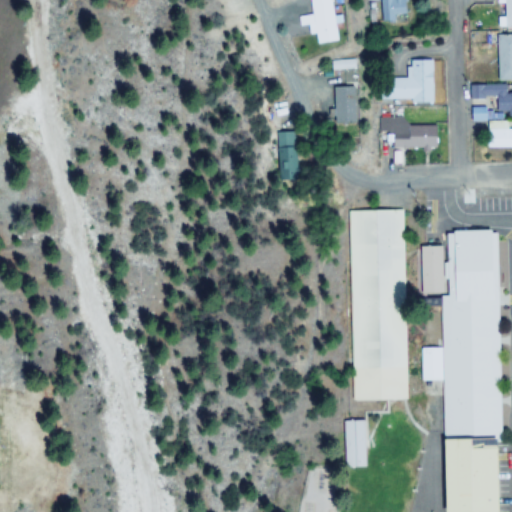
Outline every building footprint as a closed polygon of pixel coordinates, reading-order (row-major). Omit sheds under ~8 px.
[(308,0),(314,44),(336,41),(330,0),(308,0)] [(382,0),(383,17),(403,17),(402,0),(382,0)] [(511,0),(501,0),(501,18),(496,18),(496,29),(511,28),(511,0)] [(496,81),(511,81),(511,35),(496,36),(496,81)] [(389,78),(389,86),(380,86),(379,102),(432,102),(432,60),(407,60),(407,79),(389,78)] [(511,92),(511,93),(511,85),(469,85),(469,100),(493,99),(493,113),(508,113),(508,119),(511,119),(511,92)] [(350,124),(350,88),(330,88),(330,124),(350,124)] [(482,120),(482,108),(470,109),(471,121),(482,120)] [(406,118),(377,117),(377,149),(437,150),(437,125),(406,125),(406,118)] [(485,149),(511,148),(511,129),(511,130),(511,121),(485,121),(485,149)] [(347,211),(349,273),(361,273),(361,282),(369,282),(370,293),(380,293),(380,305),(401,305),(399,210),(347,211)] [(449,229),(495,229),(495,511),(440,511),(440,294),(447,296),(449,229)] [(418,246),(439,246),(439,290),(418,290),(418,246)] [(342,467),(362,467),(362,422),(342,422),(342,467)]
